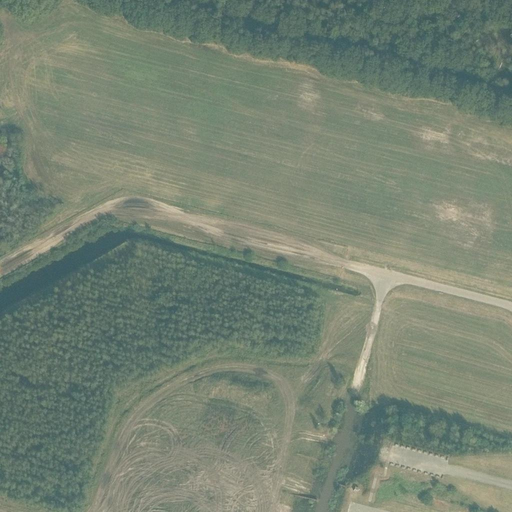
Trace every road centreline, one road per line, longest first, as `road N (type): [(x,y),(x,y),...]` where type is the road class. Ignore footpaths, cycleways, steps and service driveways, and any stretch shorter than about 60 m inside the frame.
road 1 (track): [(511,308),(126,208),(0,267)]
road 2 (unknown): [(381,273),(352,405)]
